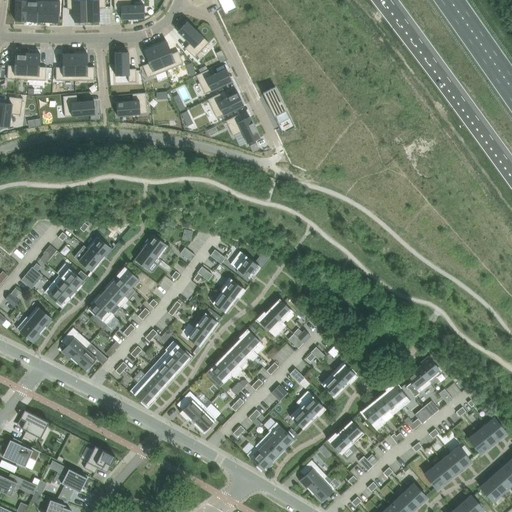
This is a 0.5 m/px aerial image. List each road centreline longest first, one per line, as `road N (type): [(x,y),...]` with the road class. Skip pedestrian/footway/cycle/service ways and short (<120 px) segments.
road 1 (residential): [(279,152),(268,163),(190,142),(102,135),(0,153)]
road 2 (trunk): [(389,0),(511,167)]
road 3 (residential): [(177,1),(216,29),(271,140)]
road 4 (unclassified): [(163,429),(42,365)]
road 5 (trunk): [(511,101),(441,0)]
